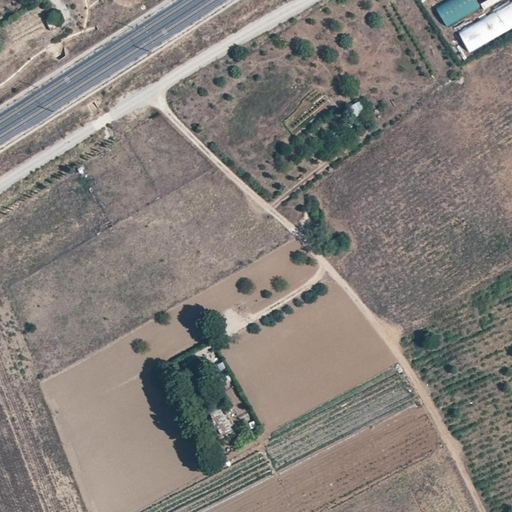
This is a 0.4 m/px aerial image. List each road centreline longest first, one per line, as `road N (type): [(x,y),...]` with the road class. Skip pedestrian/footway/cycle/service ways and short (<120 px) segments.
road 1 (track): [(482,511),(436,415),(364,308),(293,228),(147,94)]
road 2 (track): [(311,0),(0,185)]
